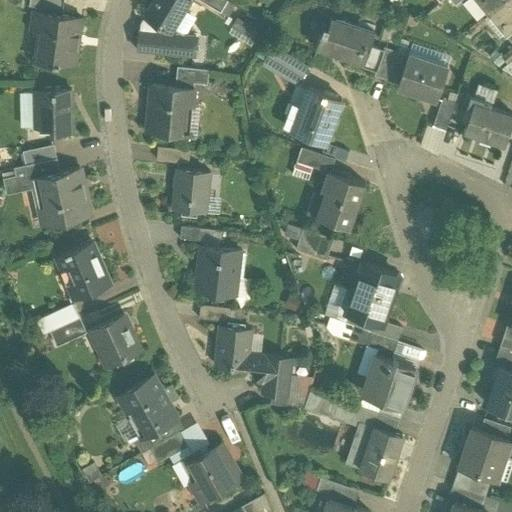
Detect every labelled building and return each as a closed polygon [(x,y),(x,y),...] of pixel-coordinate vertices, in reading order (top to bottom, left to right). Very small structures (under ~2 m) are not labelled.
[(63,0),(30,0),(30,5),(38,7),(38,11),(62,15),(63,0)] [(154,0),(144,18),(171,34),(174,29),(191,0),(154,0)] [(228,0),(227,0),(199,0),(221,12),(228,0)] [(475,0),(488,15),(506,0),(475,0)] [(511,29),(511,0),(506,0),(488,15),(505,35),(511,29)] [(38,11),(35,11),(33,29),(37,30),(33,60),(59,64),(59,63),(75,65),(81,17),(62,15),(38,11)] [(373,30),(330,15),(326,25),(323,24),(316,46),(335,53),(334,54),(343,57),(345,50),(355,54),(354,59),(364,62),(367,51),(366,51),(369,43),(373,30)] [(185,35),(174,29),(171,34),(144,18),(141,23),(140,31),(139,31),(137,51),(193,56),(195,36),(185,35)] [(383,48),(369,43),(366,51),(367,51),(364,62),(363,66),(376,70),(377,71),(385,48),(383,48)] [(385,48),(377,71),(376,70),(374,75),(387,80),(397,50),(384,45),(383,48),(385,48)] [(285,52),(274,46),(266,60),(274,64),(278,64),(285,52)] [(312,67),(286,52),(285,52),(278,64),(304,79),(312,67)] [(448,65),(424,58),(424,59),(408,53),(397,83),(426,93),(425,96),(437,100),(448,65)] [(209,70),(178,67),(177,81),(207,84),(209,70)] [(194,88),(152,84),(152,86),(154,86),(152,117),(150,117),(149,131),(189,135),(189,133),(184,132),(187,106),(192,106),(194,88)] [(482,84),(476,95),(488,101),(494,90),(482,84)] [(342,99),(309,87),(293,130),(326,142),(342,99)] [(70,88),(35,90),(37,127),(52,127),(53,133),(72,132),(70,88)] [(456,102),(442,97),(432,126),(446,131),(456,102)] [(511,120),(511,114),(473,102),(463,130),(479,136),(478,139),(489,143),(490,139),(504,144),(511,120)] [(349,151),(327,143),(323,153),(345,161),(349,151)] [(54,144),(23,151),(26,165),(57,158),(54,144)] [(331,157),(301,146),(296,161),(327,171),(327,170),(331,157)] [(191,150),(159,147),(158,160),(189,163),(191,150)] [(26,165),(14,168),(18,183),(38,178),(37,176),(60,171),(57,158),(26,165)] [(60,171),(37,176),(38,178),(44,207),(38,208),(42,226),(88,216),(81,186),(83,186),(79,167),(60,171)] [(210,171),(178,169),(174,209),(207,212),(210,171)] [(366,183),(327,170),(327,171),(332,173),(317,216),(350,228),(366,183)] [(224,230),(182,226),(180,238),(202,241),(201,245),(222,247),(224,230)] [(333,239),(303,228),(295,249),(326,260),(333,239)] [(92,241),(54,257),(62,274),(66,272),(77,297),(110,283),(92,241)] [(222,247),(201,245),(196,292),(236,296),(241,249),(222,247)] [(397,274),(363,262),(347,311),(348,312),(380,323),(381,319),(397,274)] [(74,303),(36,320),(43,335),(50,332),(81,318),(74,303)] [(232,308),(201,305),(199,319),(230,322),(232,308)] [(381,319),(380,323),(348,312),(345,321),(352,324),(370,330),(397,340),(402,326),(381,319)] [(123,314),(95,327),(105,348),(100,350),(107,365),(140,350),(123,314)] [(81,318),(50,332),(57,346),(87,332),(81,318)] [(347,339),(366,344),(370,330),(352,324),(347,339)] [(252,329),(220,325),(216,365),(247,369),(249,354),(252,329)] [(511,328),(506,327),(500,345),(511,348),(511,328)] [(391,358),(397,340),(370,330),(366,344),(378,349),(376,353),(391,358)] [(511,348),(500,345),(496,357),(511,362),(511,348)] [(391,358),(376,353),(362,395),(402,408),(408,390),(407,390),(415,366),(391,358)] [(291,359),(249,354),(247,369),(253,370),(264,384),(263,391),(287,394),(291,359)] [(511,369),(501,365),(487,405),(511,413),(511,369)] [(154,374),(118,394),(141,438),(142,437),(178,418),(154,374)] [(483,417),(479,428),(505,437),(509,426),(483,417)] [(178,418),(142,437),(149,449),(180,432),(184,429),(178,418)] [(479,428),(472,425),(459,466),(491,477),(496,478),(510,438),(505,437),(479,428)] [(402,435),(374,426),(361,467),(388,477),(402,435)] [(180,432),(149,449),(156,463),(187,445),(180,432)] [(219,443),(202,454),(199,449),(185,458),(197,479),(191,482),(202,501),(241,479),(233,465),(232,465),(219,443)] [(491,477),(459,466),(452,484),(479,493),(485,495),(491,477)] [(320,476),(315,489),(330,494),(329,497),(331,498),(353,505),(358,489),(320,476)] [(479,493),(452,484),(447,499),(454,502),(455,501),(474,507),(479,493)] [(272,511),(265,493),(253,500),(257,511),(272,511)] [(372,511),(353,505),(331,498),(326,511),(372,511)] [(257,511),(253,500),(242,506),(245,511),(257,511)] [(487,511),(474,507),(455,501),(454,502),(450,511),(487,511)]
